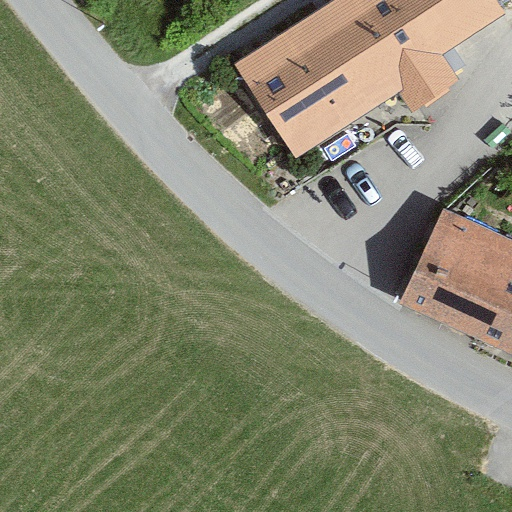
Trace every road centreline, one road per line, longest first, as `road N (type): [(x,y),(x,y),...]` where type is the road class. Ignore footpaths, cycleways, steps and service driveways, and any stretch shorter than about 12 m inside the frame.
road 1 (tertiary): [(511,377),(390,328),(91,61),(42,0)]
road 2 (unknown): [(342,285),(421,192),(410,121)]
